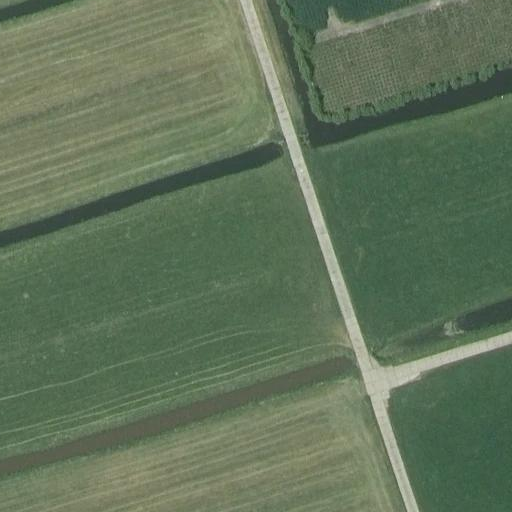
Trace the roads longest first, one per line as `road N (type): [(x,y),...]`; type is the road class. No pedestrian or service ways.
road 1 (track): [(511,340),(369,384),(244,0)]
road 2 (track): [(369,384),(411,511)]
